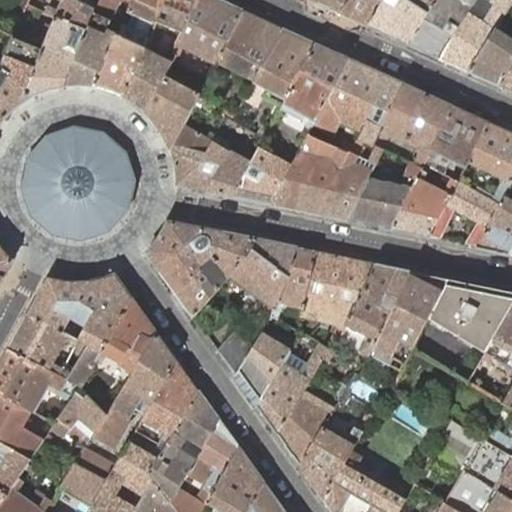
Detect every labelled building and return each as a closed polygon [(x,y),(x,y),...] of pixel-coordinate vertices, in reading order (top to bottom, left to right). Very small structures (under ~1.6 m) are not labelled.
[(29,0),(28,5),(42,11),(56,18),(64,0),(29,0)] [(100,0),(64,0),(56,18),(63,21),(65,16),(83,25),(81,30),(86,32),(94,13),(100,0)] [(133,0),(100,0),(94,13),(112,21),(122,0),(124,0),(132,3),(133,0)] [(166,0),(133,0),(132,3),(128,13),(134,16),(132,19),(128,27),(150,38),(151,36),(157,22),(166,0)] [(199,0),(166,0),(157,22),(184,31),(199,0)] [(243,11),(219,0),(199,0),(184,31),(177,44),(176,46),(174,53),(177,55),(174,60),(184,65),(187,67),(191,60),(180,54),(184,47),(215,64),(243,11)] [(511,0),(312,0),(343,14),(352,0),(511,0)] [(352,0),(343,14),(370,26),(385,0),(352,0)] [(410,44),(436,0),(385,0),(370,26),(410,44)] [(469,12),(476,0),(436,0),(410,44),(440,58),(469,12)] [(484,22),(469,12),(440,58),(470,72),(503,20),(511,4),(511,0),(492,0),(491,2),(495,4),(484,22)] [(56,18),(42,11),(36,25),(44,28),(47,29),(49,25),(53,26),(56,18)] [(284,29),(243,11),(215,64),(211,72),(200,93),(199,95),(206,99),(214,103),(226,82),(218,78),(224,66),(248,78),(238,96),(244,99),(254,82),(284,29)] [(86,32),(65,86),(66,86),(68,85),(70,86),(72,86),(73,85),(75,85),(76,85),(78,85),(80,85),(81,85),(83,85),(85,85),(86,85),(88,85),(90,85),(91,86),(93,86),(95,86),(115,41),(105,37),(112,21),(94,13),(86,32)] [(115,41),(95,86),(96,87),(98,87),(100,88),(101,88),(103,89),(105,89),(107,89),(108,91),(110,91),(112,92),(113,92),(115,93),(116,93),(117,94),(119,95),(120,96),(121,96),(123,97),(146,48),(150,38),(128,27),(132,19),(126,16),(122,26),(115,41)] [(27,89),(32,96),(34,95),(36,94),(38,94),(39,93),(41,93),(43,92),(44,91),(46,91),(48,90),(50,89),(52,89),(54,88),(55,88),(57,87),(59,87),(61,87),(63,86),(65,86),(86,32),(81,30),(63,21),(56,18),(53,26),(43,49),(44,49),(27,89)] [(509,23),(503,20),(470,72),(500,85),(511,67),(511,38),(503,32),(509,23)] [(184,31),(157,22),(151,36),(176,46),(177,44),(184,31)] [(511,25),(509,23),(503,32),(511,38),(511,25)] [(40,36),(37,45),(37,46),(43,49),(53,26),(49,25),(47,29),(44,28),(40,36)] [(316,44),(284,29),(254,82),(244,99),(258,106),(264,95),(267,89),(281,97),(278,103),(272,113),(277,116),(281,108),(316,44)] [(37,45),(14,36),(14,37),(1,69),(0,70),(0,126),(1,125),(3,122),(5,120),(7,118),(9,115),(11,113),(13,111),(15,109),(17,107),(18,105),(20,104),(23,102),(25,101),(26,100),(28,99),(31,97),(32,96),(27,89),(44,49),(43,49),(37,46),(37,45)] [(176,46),(151,36),(150,38),(146,48),(174,60),(177,55),(174,53),(176,46)] [(349,59),(316,44),(281,108),(304,120),(307,114),(311,117),(308,122),(307,125),(312,128),(313,126),(335,85),(349,59)] [(146,48),(123,97),(124,98),(126,98),(127,99),(129,100),(130,101),(131,102),(133,102),(134,104),(135,105),(137,105),(138,106),(139,107),(140,108),(141,108),(142,109),(143,110),(144,111),(145,112),(166,75),(174,60),(146,48)] [(404,84),(349,59),(335,85),(376,104),(364,130),(360,139),(368,143),(373,146),(376,140),(404,84)] [(511,67),(500,85),(511,90),(511,67)] [(166,75),(145,112),(147,114),(149,115),(151,117),(153,119),(154,121),(156,123),(158,125),(159,127),(160,129),(162,131),(163,133),(164,135),(165,138),(166,140),(167,142),(169,145),(170,147),(171,149),(184,124),(196,101),(199,95),(200,93),(166,75)] [(453,106),(404,84),(376,140),(385,144),(389,135),(392,136),(393,134),(418,146),(413,155),(415,156),(414,158),(417,159),(426,163),(453,106)] [(376,104),(335,85),(313,126),(332,136),(341,119),(364,130),(376,104)] [(281,97),(267,89),(264,95),(278,103),(281,97)] [(206,99),(199,95),(196,101),(202,105),(206,99)] [(490,123),(453,106),(426,163),(425,164),(432,168),(444,173),(451,160),(466,167),(490,123)] [(227,117),(231,111),(226,109),(222,114),(225,116),(227,117)] [(233,120),(236,114),(231,111),(227,117),(233,120)] [(511,132),(490,123),(463,172),(473,177),(478,167),(507,180),(504,185),(510,188),(511,183),(511,132)] [(184,124),(171,149),(171,151),(172,153),(172,155),(173,157),(173,159),(174,161),(174,163),(174,165),(175,167),(175,169),(175,171),(176,173),(176,175),(176,177),(176,179),(176,182),(176,183),(176,185),(201,191),(207,174),(204,171),(203,170),(203,169),(203,168),(203,167),(203,166),(204,165),(204,164),(205,163),(206,162),(204,159),(213,140),(184,124)] [(27,158),(21,187),(31,215),(53,235),(82,241),(110,231),(129,210),(135,180),(126,152),(104,132),(75,126),(47,136),(27,158)] [(309,135),(293,165),(271,205),(318,215),(350,153),(319,140),(309,135)] [(353,145),(350,153),(318,215),(339,219),(348,221),(370,177),(376,166),(369,161),(371,157),(363,153),(368,143),(360,139),(353,145)] [(252,163),(213,140),(204,159),(206,162),(205,163),(204,164),(204,165),(203,166),(203,167),(203,168),(203,169),(203,170),(204,171),(207,174),(201,191),(205,192),(225,196),(233,198),(252,163)] [(385,144),(376,140),(373,146),(377,147),(382,150),(385,144)] [(382,150),(377,147),(371,157),(369,161),(376,166),(384,151),(382,150)] [(293,165),(260,148),(252,163),(233,198),(255,202),(271,205),(293,165)] [(425,164),(426,163),(417,159),(414,165),(405,183),(370,177),(348,221),(377,227),(392,230),(422,169),(425,164)] [(428,172),(422,169),(392,230),(413,234),(428,237),(459,182),(459,181),(453,178),(452,177),(444,190),(424,180),(428,172)] [(500,204),(459,182),(428,237),(441,240),(455,209),(478,221),(465,245),(477,247),(477,246),(500,204)] [(511,199),(505,195),(503,200),(500,204),(477,246),(499,251),(510,253),(511,249),(511,199)] [(147,252),(194,316),(230,276),(243,254),(248,247),(248,248),(254,238),(228,233),(168,221),(167,223),(166,225),(166,227),(164,229),(163,230),(163,232),(161,234),(160,236),(159,238),(158,240),(157,241),(156,242),(154,245),(153,246),(152,248),(150,249),(149,251),(147,252)] [(301,248),(254,238),(248,248),(248,247),(243,254),(248,258),(252,251),(273,263),(272,264),(290,276),(301,248)] [(0,274),(5,277),(15,259),(0,242),(0,274)] [(317,251),(301,248),(290,276),(272,315),(278,319),(283,304),(303,309),(317,251)] [(248,258),(243,254),(230,276),(266,302),(254,319),(265,327),(272,315),(290,276),(272,264),(273,263),(252,251),(248,258)] [(377,264),(317,251),(303,309),(301,316),(303,317),(338,325),(327,348),(334,352),(339,341),(377,264)] [(412,271),(377,264),(339,341),(371,357),(412,271)] [(424,274),(412,271),(371,357),(370,358),(383,364),(388,354),(406,364),(406,363),(414,349),(429,318),(449,279),(424,274)] [(92,281),(91,281),(80,300),(96,310),(79,339),(79,340),(92,347),(75,374),(64,369),(60,375),(81,386),(82,387),(87,379),(97,361),(133,297),(122,283),(116,274),(114,274),(113,275),(111,275),(110,276),(108,276),(107,277),(105,277),(103,278),(102,278),(100,279),(98,279),(97,279),(96,280),(95,280),(94,280),(92,281)] [(80,300),(91,281),(89,281),(87,281),(85,281),(83,281),(81,282),(79,282),(77,282),(75,281),(73,281),(71,281),(68,281),(66,281),(63,280),(61,280),(59,280),(56,279),(54,278),(52,278),(48,280),(38,298),(29,313),(74,336),(79,339),(96,310),(80,300)] [(511,305),(511,291),(449,279),(429,318),(485,352),(511,305)] [(158,333),(133,297),(97,361),(100,363),(103,365),(109,355),(120,362),(114,371),(128,380),(158,333)] [(511,305),(485,352),(483,357),(491,362),(494,356),(511,366),(511,305)] [(74,336),(29,313),(16,337),(9,349),(60,375),(64,369),(64,367),(54,362),(59,352),(69,358),(72,353),(67,351),(67,352),(61,349),(65,341),(70,343),(71,342),(76,345),(79,340),(79,339),(74,336)] [(272,315),(265,327),(264,329),(270,332),(278,319),(272,315)] [(299,331),(301,323),(291,318),(288,325),(295,329),(299,331)] [(268,334),(270,332),(264,329),(253,346),(235,374),(259,407),(284,364),(292,351),(287,348),(283,354),(263,341),(268,334)] [(235,330),(218,350),(235,374),(253,346),(235,330)] [(177,360),(158,333),(108,414),(96,402),(87,392),(82,387),(81,386),(74,397),(67,407),(66,407),(58,418),(72,428),(69,431),(82,442),(83,440),(88,444),(93,436),(114,448),(144,395),(146,396),(144,400),(152,404),(177,360)] [(283,354),(287,348),(287,346),(268,334),(263,341),(283,354)] [(334,352),(327,348),(320,343),(309,362),(308,364),(310,365),(304,376),(284,364),(259,407),(278,434),(301,397),(310,381),(324,357),(330,360),(334,352)] [(74,397),(81,386),(60,375),(9,349),(0,365),(0,393),(34,411),(50,384),(74,397)] [(424,355),(414,349),(406,363),(416,369),(424,355)] [(308,364),(309,362),(292,351),(284,364),(304,376),(310,365),(308,364)] [(54,362),(64,367),(69,358),(59,352),(54,362)] [(511,366),(494,356),(491,362),(490,363),(511,376),(511,366)] [(199,390),(177,360),(152,404),(143,419),(173,436),(199,390)] [(100,363),(97,361),(87,379),(90,381),(100,363)] [(90,381),(87,379),(82,387),(87,392),(94,385),(90,381)] [(220,419),(199,390),(173,436),(158,460),(150,473),(154,478),(170,502),(179,487),(188,471),(191,467),(177,459),(185,446),(190,442),(201,450),(220,419)] [(34,411),(0,393),(0,441),(31,459),(51,429),(55,423),(34,411)] [(327,412),(301,397),(278,434),(301,466),(323,428),(327,422),(333,413),(335,409),(330,406),(327,412)] [(355,427),(333,413),(327,422),(323,428),(346,442),(349,435),(355,427)] [(72,428),(58,418),(55,423),(51,429),(65,438),(69,431),(72,428)] [(241,447),(220,419),(201,450),(191,467),(188,471),(203,480),(210,478),(203,488),(207,490),(212,493),(241,447)] [(356,444),(367,425),(362,421),(358,428),(355,427),(349,435),(346,442),(323,428),(301,466),(324,498),(356,444)] [(458,468),(474,435),(452,423),(435,457),(458,468)] [(511,437),(511,438),(508,437),(490,426),(486,431),(482,438),(511,455),(511,437)] [(482,438),(486,431),(481,427),(476,434),(482,438)] [(511,455),(482,438),(465,471),(511,499),(511,455)] [(31,459),(0,441),(0,488),(8,494),(19,477),(25,468),(31,460),(31,459)] [(191,467),(201,450),(190,442),(185,446),(177,459),(191,467)] [(158,460),(129,443),(116,464),(107,480),(91,509),(96,511),(134,511),(136,510),(154,478),(150,473),(158,460)] [(398,511),(416,483),(406,477),(398,491),(356,467),(363,456),(358,453),(362,447),(356,444),(324,498),(334,511),(340,511),(352,492),(375,505),(370,511),(398,511)] [(107,480),(116,464),(84,446),(75,463),(107,480)] [(246,511),(265,481),(241,447),(212,493),(207,500),(209,502),(210,499),(228,511),(246,511)] [(39,464),(31,460),(25,468),(33,474),(39,464)] [(75,463),(62,486),(93,505),(107,480),(75,463)] [(511,511),(511,499),(465,471),(446,502),(462,511),(511,511)] [(8,494),(0,505),(0,511),(46,511),(51,503),(53,500),(37,490),(31,501),(17,492),(25,481),(19,477),(8,494)] [(177,511),(170,502),(154,478),(136,510),(138,511),(177,511)] [(286,511),(265,481),(246,511),(286,511)] [(462,511),(446,502),(416,483),(398,511),(462,511)] [(179,487),(170,502),(177,511),(199,511),(205,503),(199,500),(179,487)] [(0,505),(8,494),(0,488),(0,505)] [(212,493),(207,490),(199,500),(205,503),(207,500),(212,493)]
